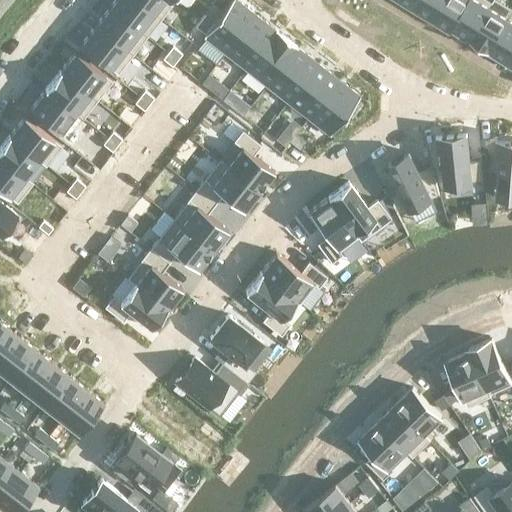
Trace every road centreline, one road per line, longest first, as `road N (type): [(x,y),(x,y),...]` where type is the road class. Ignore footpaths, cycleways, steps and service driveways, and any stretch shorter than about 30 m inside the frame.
road 1 (residential): [(152,375),(284,205),(379,135)]
road 2 (residential): [(276,511),(335,433),(413,362),(439,343),(511,317)]
road 3 (residential): [(48,511),(152,375)]
road 4 (residential): [(152,375),(30,278)]
road 5 (residential): [(395,79),(292,3)]
